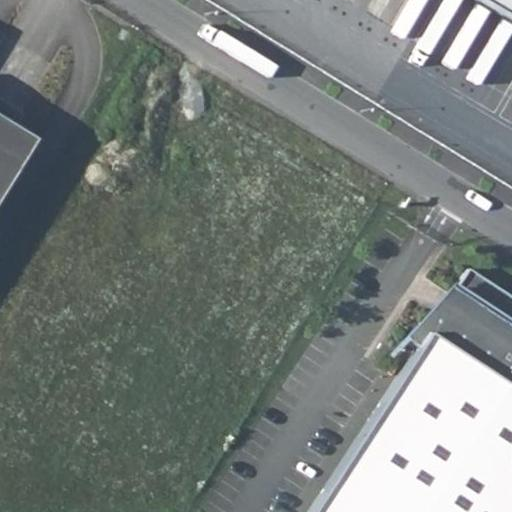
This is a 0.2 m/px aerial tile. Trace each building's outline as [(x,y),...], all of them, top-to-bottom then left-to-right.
[(511,0),(471,0),(511,24),(511,0)] [(0,100),(0,118),(12,126),(20,113),(0,100)] [(0,192),(33,139),(12,126),(0,118),(0,192)] [(300,511),(511,511),(511,303),(464,271),(448,295),(409,352),(300,511)] [(409,352),(448,295),(444,293),(395,342),(409,352)]
